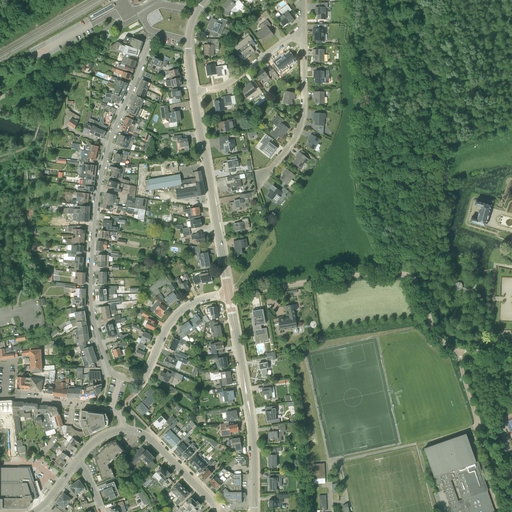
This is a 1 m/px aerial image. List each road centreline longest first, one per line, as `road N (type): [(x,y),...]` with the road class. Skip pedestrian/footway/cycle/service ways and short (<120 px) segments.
road 1 (residential): [(119,378),(109,371),(91,309),(95,206),(108,145)]
road 2 (tertiary): [(254,511),(251,422),(232,315)]
road 3 (tertiary): [(225,273),(193,92)]
road 4 (residential): [(258,179),(300,125),(302,33)]
road 5 (residential): [(119,378),(143,378),(179,311),(226,295)]
road 6 (unclassified): [(379,273),(231,294)]
road 7 (residential): [(222,511),(148,437),(123,429)]
road 8 (residential): [(193,92),(226,84),(302,33)]
road 9 (residential): [(458,351),(438,340),(411,278),(379,273)]
road 10 (residential): [(108,145),(153,31)]
